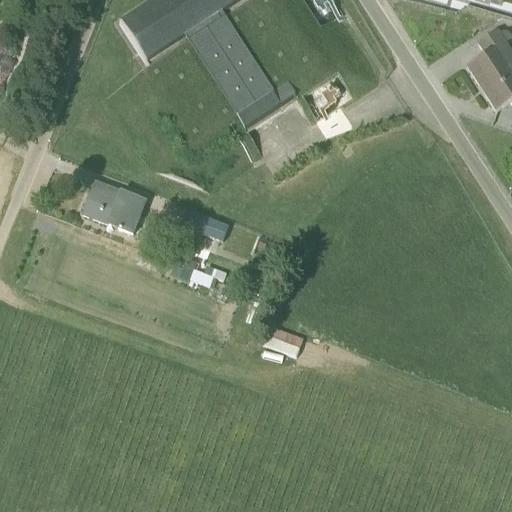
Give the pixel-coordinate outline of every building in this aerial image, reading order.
[(170,0),(117,34),(145,76),(183,52),(242,142),(294,109),(285,97),(271,106),(220,27),(262,0),(265,4),(271,0),(170,0)] [(411,0),(445,10),(448,2),(482,11),(484,0),(411,0)] [(494,124),(511,111),(511,66),(496,41),(474,55),(482,67),(464,79),(493,124),(494,124)] [(94,194),(81,227),(132,247),(145,213),(119,202),(119,204),(94,194)] [(206,231),(186,223),(182,233),(187,235),(181,250),(177,249),(167,272),(192,282),(195,275),(189,272),(195,256),(192,254),(198,240),(202,241),(206,231)] [(240,350),(249,326),(240,322),(231,346),(240,350)]
